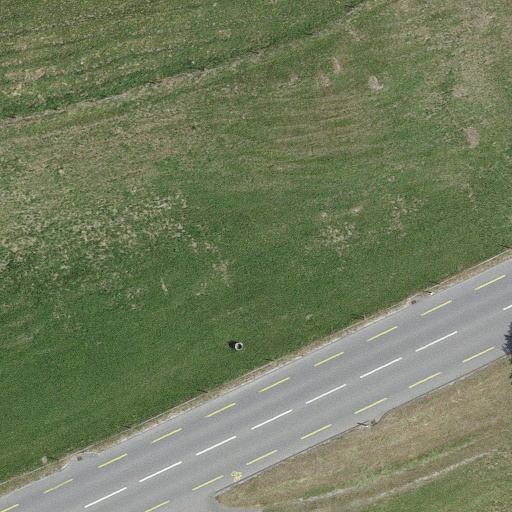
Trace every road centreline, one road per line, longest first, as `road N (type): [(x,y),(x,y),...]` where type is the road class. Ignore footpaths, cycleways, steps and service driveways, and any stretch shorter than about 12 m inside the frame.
road 1 (secondary): [(70,511),(511,306)]
road 2 (track): [(288,511),(511,437)]
